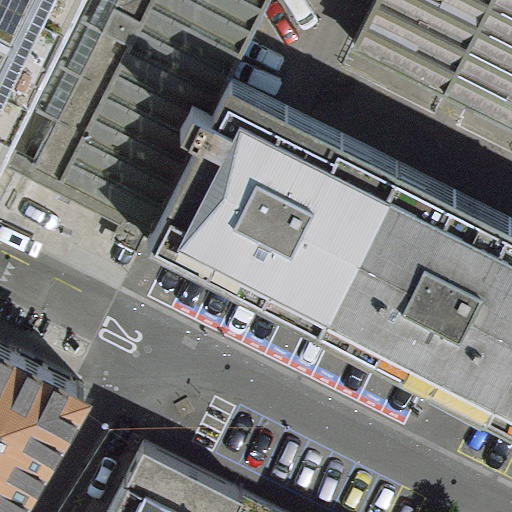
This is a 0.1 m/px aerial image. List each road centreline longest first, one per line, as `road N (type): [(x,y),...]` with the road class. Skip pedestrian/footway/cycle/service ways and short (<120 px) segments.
road 1 (residential): [(144,344),(465,511)]
road 2 (residential): [(144,344),(42,511)]
road 3 (residential): [(0,269),(144,344)]
